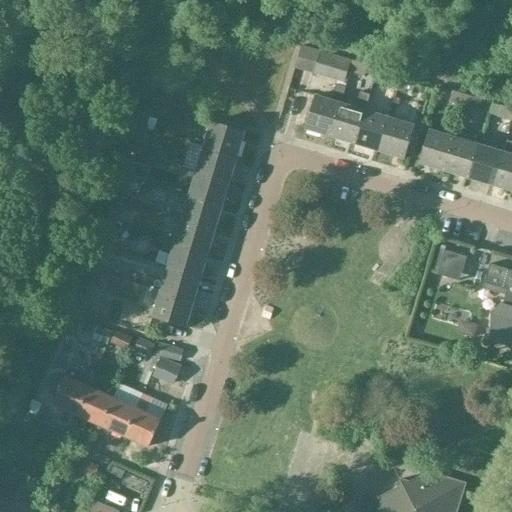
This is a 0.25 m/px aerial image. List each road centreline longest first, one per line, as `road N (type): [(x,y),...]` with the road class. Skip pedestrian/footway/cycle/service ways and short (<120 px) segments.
road 1 (residential): [(172,511),(279,155)]
road 2 (residential): [(511,223),(279,155)]
